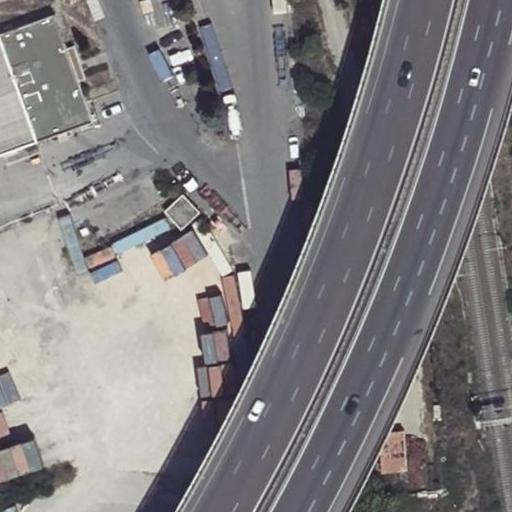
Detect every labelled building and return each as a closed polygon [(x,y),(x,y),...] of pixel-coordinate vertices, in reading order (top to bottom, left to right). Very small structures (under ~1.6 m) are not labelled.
[(53,15),(0,34),(0,154),(92,121),(53,15)] [(197,212),(181,194),(162,211),(178,229),(197,212)] [(343,277),(344,272),(343,268),(338,265),(332,266),(331,267),(328,271),(329,277),(333,281),(338,281),(343,277)] [(353,435),(353,430),(352,427),(347,424),(341,424),(339,427),(337,432),(338,437),(343,440),(349,439),(353,435)] [(378,431),(383,470),(406,467),(402,428),(378,431)] [(245,479),(245,473),(244,471),(239,468),(234,468),(231,470),(229,475),(230,481),(235,484),(241,483),(245,479)] [(372,511),(371,492),(355,493),(356,511),(372,511)]
